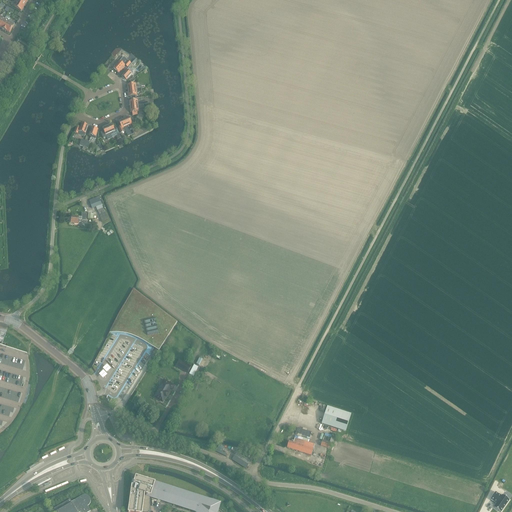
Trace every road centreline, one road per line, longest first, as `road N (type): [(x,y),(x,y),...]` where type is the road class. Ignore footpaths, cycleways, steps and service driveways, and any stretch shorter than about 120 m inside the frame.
road 1 (unclassified): [(251,475),(499,0)]
road 2 (residential): [(54,207),(184,144),(182,0)]
road 3 (unclassified): [(251,475),(127,414),(95,417)]
road 4 (unclassified): [(395,511),(251,475)]
road 5 (unclassified): [(95,417),(80,374),(12,321)]
road 6 (unclassified): [(12,321),(46,279),(54,207)]
